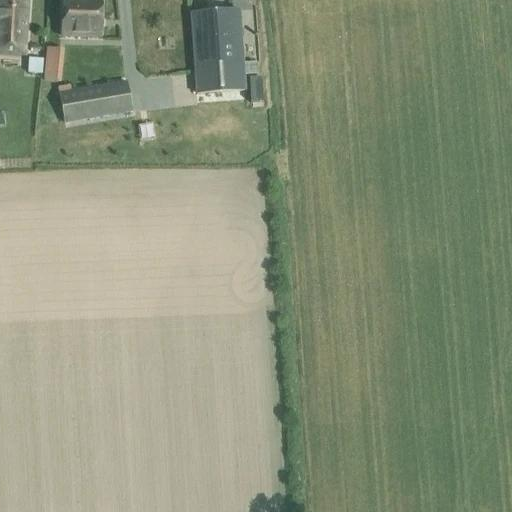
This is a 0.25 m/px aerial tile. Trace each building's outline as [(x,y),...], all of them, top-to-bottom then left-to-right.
[(0,0),(0,53),(24,55),(27,0),(0,0)] [(101,0),(61,0),(60,36),(100,37),(101,0)] [(294,0),(297,66),(323,65),(320,0),(294,0)] [(190,13),(195,94),(243,91),(238,10),(190,13)] [(29,59),(27,59),(26,73),(40,74),(41,59),(29,59)] [(131,111),(126,86),(59,98),(64,123),(131,111)]
